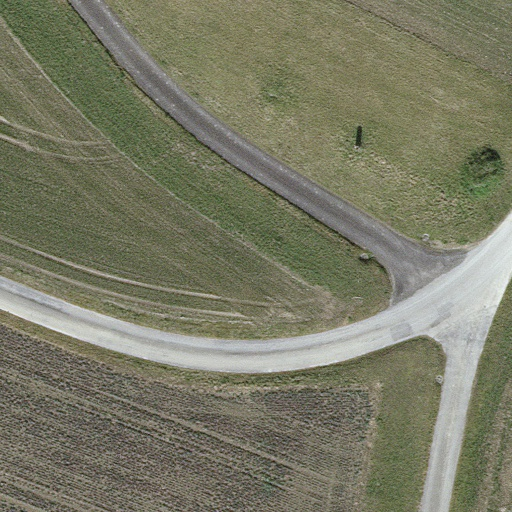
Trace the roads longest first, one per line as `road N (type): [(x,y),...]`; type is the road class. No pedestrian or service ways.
road 1 (track): [(85,0),(133,56),(314,215),(475,296),(431,511)]
road 2 (track): [(0,289),(123,340),(259,361),(343,346),(475,296),(511,244)]
